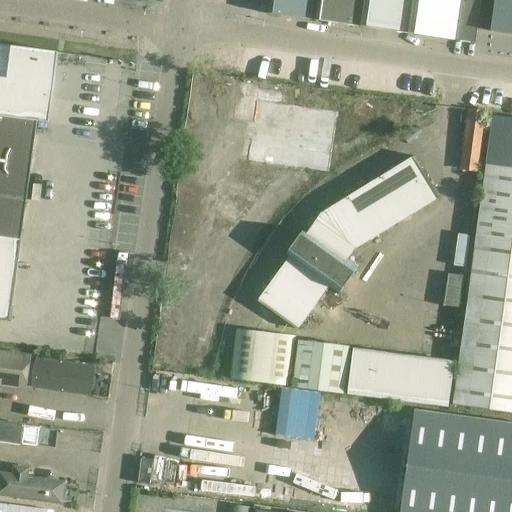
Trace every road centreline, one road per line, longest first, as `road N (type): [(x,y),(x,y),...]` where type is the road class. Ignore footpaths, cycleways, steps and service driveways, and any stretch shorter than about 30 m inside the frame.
road 1 (unclassified): [(109,511),(178,26)]
road 2 (unclassified): [(511,72),(178,26)]
road 3 (unclassified): [(0,2),(178,26)]
